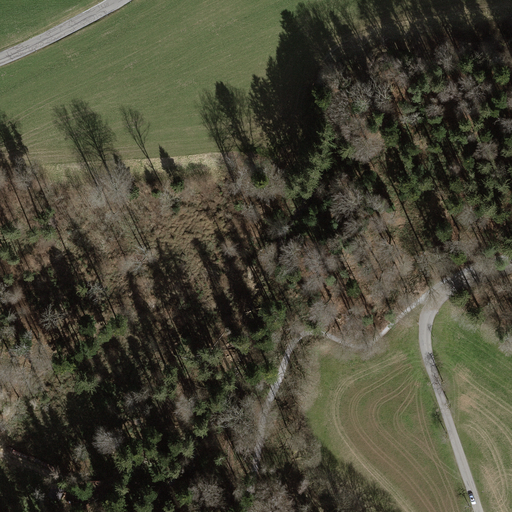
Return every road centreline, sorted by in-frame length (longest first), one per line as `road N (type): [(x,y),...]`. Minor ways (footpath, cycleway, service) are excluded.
road 1 (unclassified): [(479,511),(429,361),(426,324),(433,303),(450,289),(511,265)]
road 2 (unclassified): [(0,57),(119,0)]
